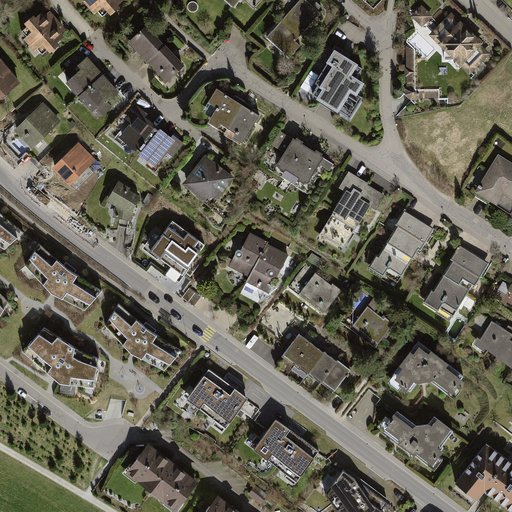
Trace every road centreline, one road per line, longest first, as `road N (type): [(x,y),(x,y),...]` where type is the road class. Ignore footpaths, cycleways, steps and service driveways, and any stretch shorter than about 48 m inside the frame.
road 1 (tertiary): [(446,511),(0,175)]
road 2 (residential): [(227,63),(405,178)]
road 3 (residential): [(384,35),(385,104),(405,178)]
road 4 (residential): [(0,370),(83,434),(116,442)]
road 5 (track): [(115,511),(0,447)]
road 6 (residential): [(405,178),(511,250)]
